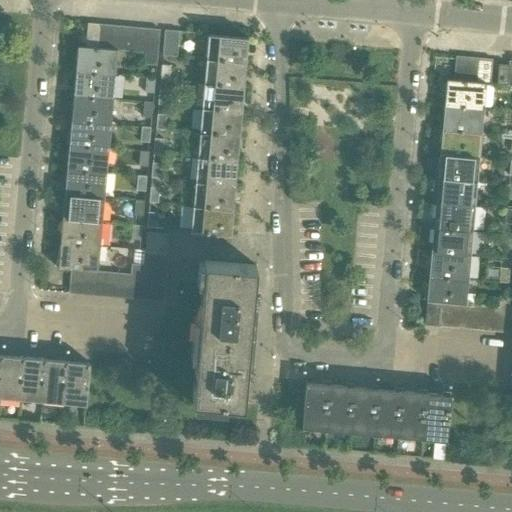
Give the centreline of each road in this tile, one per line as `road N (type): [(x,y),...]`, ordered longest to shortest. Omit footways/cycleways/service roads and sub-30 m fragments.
road 1 (residential): [(413,11),(383,346),(359,362),(303,358),(286,343),(274,0)]
road 2 (primary): [(511,510),(0,475)]
road 3 (residential): [(43,0),(15,313),(0,327)]
